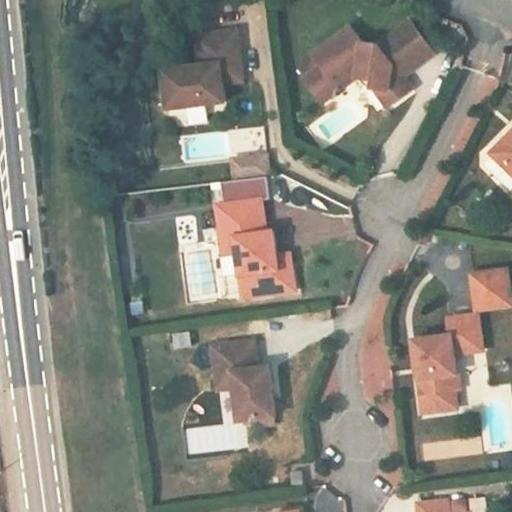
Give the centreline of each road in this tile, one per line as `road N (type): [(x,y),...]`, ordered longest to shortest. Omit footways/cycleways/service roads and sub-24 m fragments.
road 1 (residential): [(357,511),(339,350),(494,9)]
road 2 (secondary): [(0,120),(45,511)]
